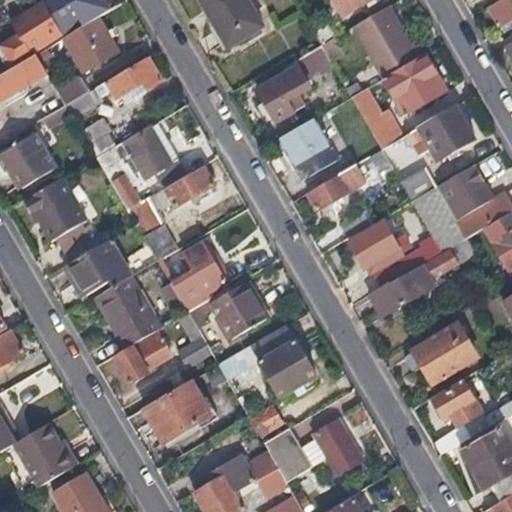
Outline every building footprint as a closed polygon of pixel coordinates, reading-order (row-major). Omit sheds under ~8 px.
[(46,0),(66,35),(100,15),(113,8),(108,0),(46,0)] [(204,0),(232,46),(267,24),(252,0),(204,0)] [(365,0),(339,0),(346,11),(365,0)] [(511,0),(506,0),(494,7),(502,21),(511,15),(511,0)] [(414,43),(391,4),(354,26),(384,77),(387,75),(427,52),(420,40),(414,43)] [(119,48),(100,15),(66,35),(84,68),(119,48)] [(0,43),(0,54),(9,69),(34,55),(32,52),(60,36),(51,22),(22,38),(19,33),(0,43)] [(335,37),(324,44),(332,58),(343,52),(335,37)] [(324,44),(298,59),(301,63),(259,87),(280,121),(306,105),(301,96),(316,88),(309,75),(321,68),(325,74),(337,67),(332,58),(324,44)] [(9,69),(0,74),(0,101),(49,72),(38,52),(34,55),(9,69)] [(448,89),(427,52),(387,75),(409,112),(448,89)] [(164,78),(150,55),(89,90),(67,103),(76,117),(104,100),(101,96),(112,89),(117,96),(126,90),(131,98),(164,78)] [(67,103),(89,90),(81,77),(75,73),(56,83),(62,93),(67,103)] [(365,88),(353,95),(368,120),(380,113),(365,88)] [(32,110),(37,120),(67,103),(62,93),(32,110)] [(476,135),(457,103),(410,131),(415,140),(427,133),(434,143),(441,154),(441,155),(476,135)] [(383,146),(410,131),(402,118),(396,121),(388,108),(380,113),(368,120),(383,146)] [(317,116),(280,138),(304,179),(341,158),(317,116)] [(99,156),(117,145),(110,131),(113,129),(105,117),(83,130),(99,156)] [(172,160),(151,125),(117,145),(99,156),(115,184),(119,192),(155,171),(163,184),(185,170),(177,158),(172,160)] [(56,163),(37,129),(0,151),(8,166),(13,164),(24,182),(56,163)] [(434,158),(441,154),(434,143),(427,147),(434,158)] [(381,171),(394,164),(383,146),(371,153),(381,171)] [(358,161),(340,172),(342,175),(312,192),(319,203),(366,175),(358,161)] [(498,194),(478,161),(442,181),(461,216),(459,218),(469,235),(488,225),(511,210),(511,197),(507,189),(498,194)] [(403,180),(414,198),(440,183),(429,164),(403,180)] [(159,259),(180,247),(159,210),(175,201),(178,206),(217,184),(205,165),(130,210),(138,223),(159,259)] [(64,177),(24,200),(32,214),(38,212),(42,219),(53,238),(57,237),(66,252),(94,236),(84,220),(87,218),(64,177)] [(342,224),(349,236),(374,221),(366,210),(342,224)] [(511,210),(488,225),(511,265),(511,210)] [(38,212),(32,214),(37,222),(42,219),(38,212)] [(404,252),(385,219),(351,238),(367,265),(386,254),(390,260),(404,252)] [(212,252),(224,245),(216,233),(204,240),(212,252)] [(469,257),(479,250),(469,235),(459,241),(469,257)] [(113,237),(67,265),(86,297),(113,282),(115,286),(134,275),(113,237)] [(444,249),(438,239),(426,245),(432,256),(444,249)] [(201,304),(212,298),(210,294),(229,282),(219,264),(231,256),(224,245),(212,252),(204,240),(184,252),(194,271),(173,284),(189,311),(201,304)] [(415,266),(392,279),(406,303),(440,282),(436,276),(461,261),(451,245),(444,249),(432,256),(415,266)] [(365,281),(371,292),(392,279),(415,266),(408,256),(365,281)] [(115,286),(96,297),(103,308),(108,305),(126,335),(120,338),(126,349),(145,337),(170,322),(164,313),(157,316),(134,275),(115,286)] [(213,301),(221,315),(229,311),(242,333),(268,317),(248,281),(213,301)] [(208,316),(201,304),(189,311),(199,327),(207,322),(208,316)] [(0,310),(0,330),(9,326),(0,310)] [(229,311),(221,315),(234,337),(242,333),(229,311)] [(435,382),(479,356),(460,322),(416,348),(435,382)] [(318,373),(288,323),(251,345),(280,395),(318,373)] [(0,367),(25,353),(12,330),(0,337),(0,367)] [(126,349),(116,354),(134,382),(150,371),(149,367),(173,353),(164,336),(151,344),(145,337),(126,349)] [(189,365),(213,351),(204,336),(179,350),(189,365)] [(192,380),(148,407),(167,441),(212,415),(192,380)] [(452,412),(468,439),(473,436),(487,427),(508,415),(502,406),(481,418),(478,413),(482,410),(465,380),(435,397),(446,415),(452,412)] [(0,405),(0,452),(16,443),(19,441),(4,415),(9,412),(4,404),(0,405)] [(272,407),(249,419),(258,437),(282,424),(272,407)] [(362,460),(337,418),(313,431),(338,475),(362,460)] [(52,422),(19,441),(16,443),(42,487),(77,466),(52,422)] [(504,497),(511,492),(511,458),(507,449),(511,445),(511,437),(504,424),(490,431),(487,427),(473,436),(475,440),(464,447),(493,495),(500,491),(504,497)] [(313,467),(290,428),(266,442),(270,448),(281,466),(289,480),(313,467)] [(270,448),(248,461),(259,479),(281,466),(270,448)] [(198,491),(208,509),(237,492),(257,480),(259,479),(248,461),(243,453),(199,480),(204,488),(198,491)] [(291,483),(289,480),(281,466),(259,479),(257,480),(267,497),(291,483)] [(69,511),(114,511),(89,470),(56,490),(69,511)] [(237,492),(208,509),(210,511),(244,511),(248,510),(237,492)] [(511,511),(511,492),(504,497),(486,508),(488,511),(511,511)] [(363,511),(355,497),(330,511),(363,511)] [(307,511),(303,504),(290,511),(285,503),(270,511),(307,511)]
